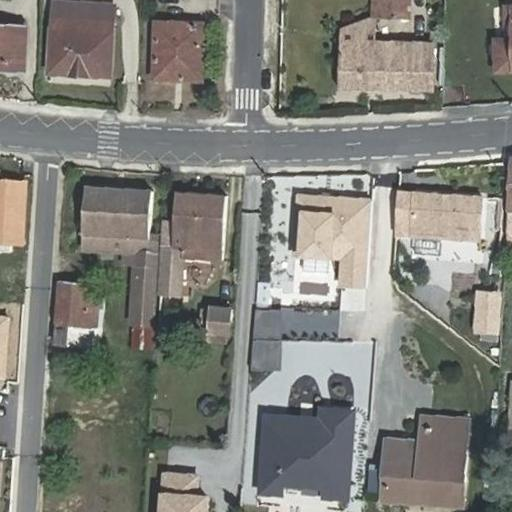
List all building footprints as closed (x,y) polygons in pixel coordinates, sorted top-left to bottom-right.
[(409,45),(409,0),(375,0),(375,16),(384,16),(383,44),(342,43),(341,89),(433,91),(434,45),(409,45)] [(511,6),(506,7),(506,20),(511,19),(511,37),(495,39),(497,72),(511,70),(511,6)] [(113,76),(115,21),(54,18),(51,73),(113,76)] [(202,79),(204,25),(159,24),(157,78),(202,79)] [(0,69),(27,71),(29,28),(0,26),(0,69)] [(28,183),(0,180),(0,242),(24,244),(28,183)] [(154,190),(87,187),(83,246),(138,250),(137,263),(136,263),(132,322),(154,323),(160,236),(152,236),(154,190)] [(417,192),(400,191),(398,229),(420,230),(440,232),(482,234),(484,191),(417,187),(417,192)] [(373,197),(295,190),(290,254),(342,259),(340,285),(365,287),(373,197)] [(224,258),(227,194),(178,191),(176,222),(168,221),(163,293),(182,294),(185,256),(224,258)] [(440,232),(420,230),(419,245),(439,247),(440,232)] [(60,282),(56,324),(99,328),(101,312),(104,312),(107,286),(60,282)] [(233,333),(235,308),(214,306),(214,309),(204,309),(202,322),(213,323),(212,331),(233,333)] [(11,316),(0,315),(0,376),(5,377),(11,316)] [(56,324),(54,341),(102,345),(103,329),(99,328),(56,324)] [(307,475),(306,484),(332,485),(332,495),(351,496),(357,412),(341,412),(340,421),(272,417),(267,491),(285,492),(286,482),(287,474),(307,475)] [(429,421),(468,424),(469,417),(421,414),(420,434),(404,433),(402,453),(427,455),(429,421)] [(464,501),(468,424),(429,421),(427,455),(402,453),(404,433),(387,432),(383,495),(464,501)] [(201,476),(169,473),(166,511),(210,511),(212,496),(200,496),(201,476)] [(286,482),(306,484),(307,475),(287,474),(286,482)] [(463,508),(464,501),(383,495),(383,503),(463,508)]
